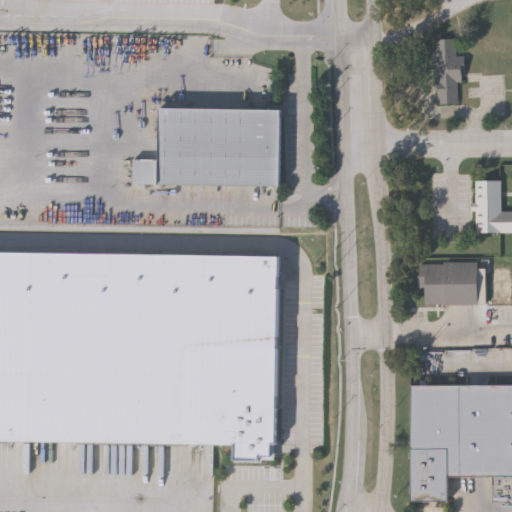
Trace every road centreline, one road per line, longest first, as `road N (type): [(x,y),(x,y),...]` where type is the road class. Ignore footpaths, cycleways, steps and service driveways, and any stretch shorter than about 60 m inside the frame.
road 1 (secondary): [(383,511),(388,376),(372,145),(372,0)]
road 2 (secondary): [(345,146),(354,442)]
